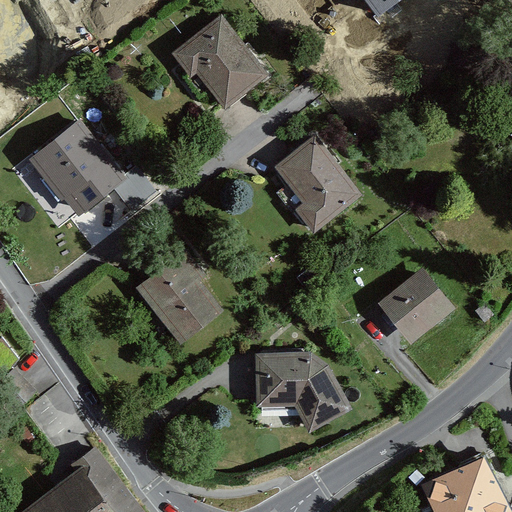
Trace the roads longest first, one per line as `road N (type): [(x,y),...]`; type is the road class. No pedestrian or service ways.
road 1 (residential): [(184,511),(127,457),(0,259)]
road 2 (residential): [(293,511),(471,391),(511,349)]
